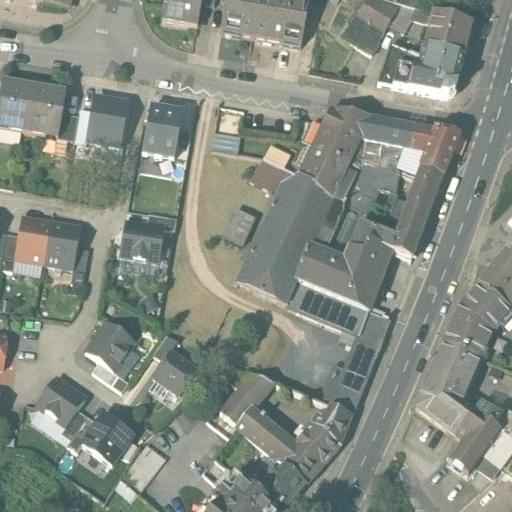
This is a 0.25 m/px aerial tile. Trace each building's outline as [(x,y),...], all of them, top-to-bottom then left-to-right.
[(164,10),(162,24),(196,29),(200,7),(201,0),(165,0),(165,3),(163,3),(162,10),(164,10)] [(201,0),(200,7),(213,9),(214,0),(201,0)] [(299,0),(228,0),(222,33),(300,48),(308,1),(299,0)] [(398,9),(371,0),(367,0),(340,38),(371,57),(398,9)] [(377,0),(410,9),(417,11),(421,0),(377,0)] [(431,23),(433,16),(417,11),(410,9),(408,15),(412,16),(411,20),(425,25),(431,23)] [(431,23),(421,58),(460,68),(471,27),(433,16),(431,23)] [(446,97),(454,92),(460,68),(421,58),(391,45),(379,84),(446,97)] [(35,90),(3,85),(0,104),(0,133),(26,138),(35,90)] [(35,90),(26,138),(58,143),(63,119),(67,96),(35,90)] [(126,106),(94,101),(86,145),(118,151),(126,106)] [(181,115),(150,109),(142,157),(173,162),(181,115)] [(298,178),(331,199),(343,175),(361,139),(370,118),(329,110),(323,125),(298,178)] [(403,149),(409,151),(414,127),(370,118),(361,139),(380,144),(378,168),(395,173),(403,149)] [(63,119),(58,143),(73,146),(77,121),(63,119)] [(414,127),(409,151),(413,151),(416,152),(427,154),(450,159),(458,137),(414,127)] [(401,175),(413,151),(409,151),(403,149),(395,173),(401,175)] [(427,154),(416,152),(412,165),(421,169),(427,154)] [(437,192),(450,159),(427,154),(421,169),(416,181),(437,192)] [(401,175),(395,173),(378,168),(360,161),(353,178),(351,183),(367,187),(392,194),(396,195),(398,181),(402,181),(403,176),(401,175)] [(331,199),(342,204),(351,183),(353,178),(343,175),(331,199)] [(412,191),(416,181),(403,176),(402,181),(401,186),(412,191)] [(331,199),(298,178),(281,186),(237,283),(303,313),(358,336),(343,367),(336,364),(321,404),(331,408),(351,416),(388,319),(368,311),(367,313),(309,288),(323,256),(343,213),(343,204),(342,204),(331,199)] [(437,192),(416,181),(412,191),(408,201),(430,211),(437,192)] [(367,187),(351,183),(342,204),(343,204),(366,214),(373,199),(364,195),(367,187)] [(405,209),(408,201),(396,195),(392,194),(388,204),(390,208),(396,210),(398,207),(405,209)] [(408,201),(405,209),(400,221),(422,231),(430,211),(408,201)] [(221,238),(239,245),(249,216),(231,209),(221,238)] [(149,216),(147,228),(162,231),(174,233),(176,221),(149,216)] [(22,221),(19,238),(14,261),(44,266),(51,226),(22,221)] [(422,231),(400,221),(394,237),(416,246),(422,231)] [(360,224),(340,264),(323,256),(309,288),(367,313),(368,311),(391,252),(411,260),(416,246),(394,237),(360,224)] [(126,225),(120,258),(156,264),(162,231),(147,228),(126,225)] [(51,226),(44,266),(73,271),(76,250),(80,231),(51,226)] [(0,234),(0,271),(12,274),(14,261),(19,238),(0,234)] [(76,250),(73,271),(70,286),(83,288),(89,252),(76,250)] [(511,258),(506,254),(478,285),(496,298),(508,308),(511,303),(511,258)] [(496,298),(478,285),(456,310),(491,332),(511,312),(511,310),(508,308),(496,298)] [(491,332),(456,310),(443,343),(480,359),(491,332)] [(106,325),(85,355),(113,374),(134,343),(106,325)] [(170,354),(178,343),(167,337),(153,357),(163,364),(170,354)] [(480,359),(443,343),(416,406),(447,429),(464,406),(460,405),(480,359)] [(197,372),(170,354),(163,364),(152,379),(179,398),(197,372)] [(240,390),(252,376),(216,361),(211,373),(229,382),(240,390)] [(273,384),(252,376),(240,390),(221,413),(284,466),(306,485),(340,444),(351,416),(331,408),(317,427),(310,421),(292,444),(252,409),(273,384)] [(85,401),(55,380),(35,408),(65,429),(77,412),(85,401)] [(464,406),(447,429),(457,436),(473,413),(464,406)] [(473,413),(457,436),(460,438),(448,455),(450,456),(448,459),(468,474),(470,471),(473,473),(477,467),(475,465),(483,455),(501,431),(496,427),(503,418),(492,410),(485,418),(480,415),(479,417),(473,413)] [(511,411),(509,410),(503,418),(496,427),(501,431),(509,437),(511,433),(511,411)] [(77,412),(65,429),(61,435),(71,442),(87,419),(77,412)] [(132,438),(102,418),(82,448),(111,468),(132,438)] [(511,433),(509,437),(501,431),(483,455),(498,467),(511,447),(511,433)] [(148,447),(123,479),(140,493),(166,461),(148,447)] [(201,474),(222,490),(234,475),(215,458),(201,474)] [(274,511),(282,511),(306,485),(284,466),(277,474),(271,469),(252,491),(274,511)] [(274,511),(252,491),(234,475),(222,490),(248,511),(274,511)] [(248,511),(222,490),(203,511),(248,511)]
